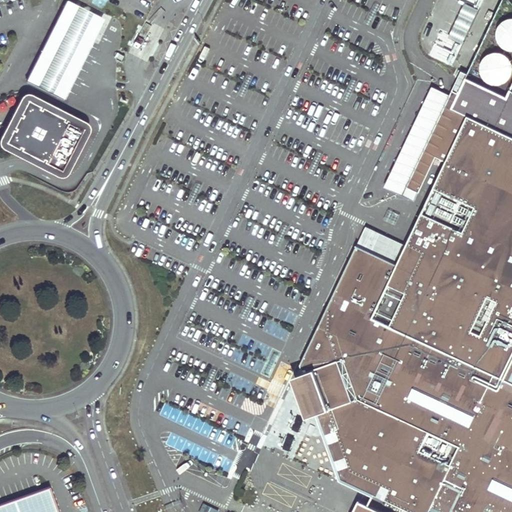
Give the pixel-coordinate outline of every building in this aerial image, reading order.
[(27,81),(63,100),(80,67),(104,17),(67,0),(43,50),(27,81)] [(480,10),(466,3),(448,38),(462,45),(480,10)] [(379,7),(374,4),(366,20),(372,23),(379,7)] [(511,17),(511,18),(506,19),(502,23),(500,27),(498,32),(498,37),(500,41),(503,45),(508,48),(511,49),(511,17)] [(461,46),(441,36),(431,56),(452,65),(461,46)] [(511,60),(511,59),(508,55),(503,52),(498,51),(493,52),(488,55),(485,58),(482,63),(482,68),(483,74),(486,78),(490,81),(495,83),(500,83),(505,82),(510,78),(511,74),(511,60)] [(319,417),(324,433),(326,438),(337,467),(341,478),(373,493),(373,494),(369,503),(359,498),(352,511),(511,511),(511,87),(508,97),(466,79),(469,74),(462,72),(451,96),(408,188),(419,192),(437,157),(447,162),(406,246),(366,227),(362,236),(302,367),(303,376),(311,370),(315,381),(307,384),(310,392),(313,401),(321,398),(323,403),(327,412),(327,414),(319,417)] [(253,78),(247,76),(240,91),(246,94),(253,78)] [(357,83),(351,81),(344,95),(350,98),(357,83)] [(408,188),(451,96),(433,87),(385,187),(416,201),(419,192),(408,188)] [(92,122),(30,91),(28,91),(26,91),(24,92),(21,98),(6,127),(1,136),(0,138),(0,144),(0,145),(63,178),(65,178),(68,176),(93,127),(93,124),(92,122)] [(317,153),(309,169),(315,171),(322,155),(317,153)] [(202,186),(196,184),(189,199),(195,202),(202,186)] [(394,213),(389,210),(384,221),(390,223),(394,213)] [(395,226),(400,215),(394,213),(390,223),(395,226)] [(289,228),(283,225),(276,241),(282,244),(289,228)] [(254,300),(249,298),(242,313),(248,315),(254,300)] [(218,372),(212,369),(205,384),(211,387),(218,372)] [(314,378),(311,370),(303,376),(290,381),(305,421),(319,417),(327,414),(327,412),(321,398),(313,401),(310,392),(307,384),(315,381),(314,378)] [(0,503),(0,511),(59,511),(50,485),(0,503)] [(204,502),(198,511),(222,511),(223,511),(204,502)]
